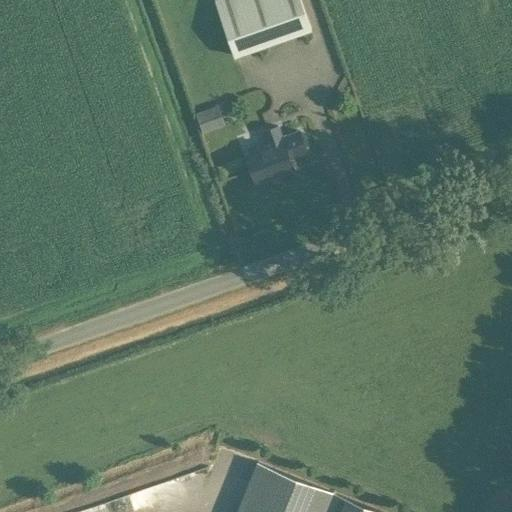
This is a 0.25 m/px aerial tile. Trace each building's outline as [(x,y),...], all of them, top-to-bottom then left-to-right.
[(216,0),(236,55),(311,29),(301,0),(216,0)] [(196,109),(203,131),(226,123),(219,102),(196,109)] [(246,153),(256,181),(295,168),(291,157),(308,151),(300,130),(282,136),(278,125),(264,130),(269,145),(246,153)] [(388,511),(257,460),(236,511),(388,511)] [(72,511),(167,511),(160,484),(71,509),(72,511)]
